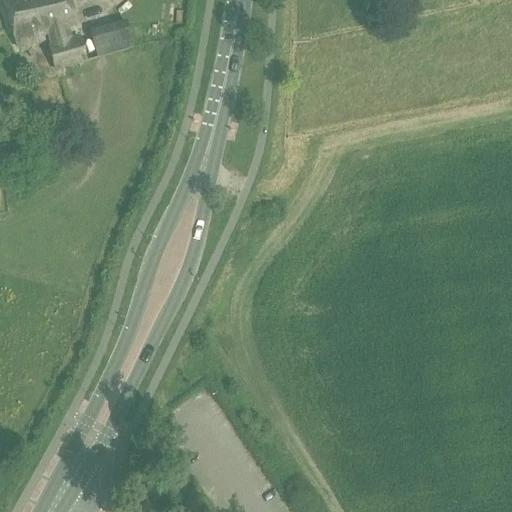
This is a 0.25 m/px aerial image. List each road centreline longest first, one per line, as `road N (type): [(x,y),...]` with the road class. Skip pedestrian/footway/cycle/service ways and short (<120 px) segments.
road 1 (primary): [(72,491),(187,265),(212,127)]
road 2 (primary): [(212,127),(155,251),(130,334),(53,480)]
road 3 (primary): [(212,127),(239,0)]
